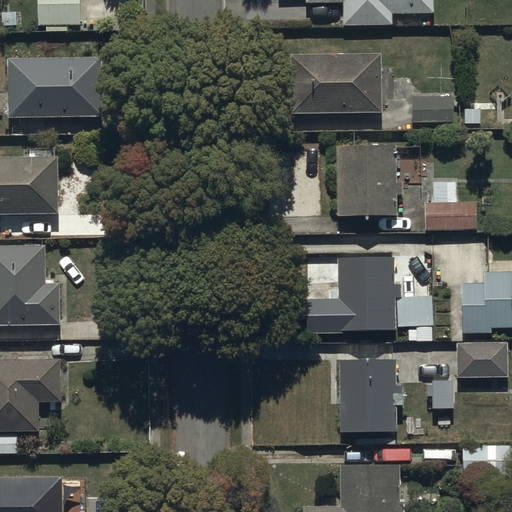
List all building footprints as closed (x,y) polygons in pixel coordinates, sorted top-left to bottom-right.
[(80,0),(37,0),(38,22),(81,22),(80,0)] [(434,0),(307,0),(307,3),(343,3),(343,27),(394,26),(394,14),(435,14),(434,0)] [(383,54),(279,57),(281,116),(385,113),(383,54)] [(8,59),(9,118),(103,116),(102,57),(8,59)] [(453,97),(412,97),(412,125),(453,124),(453,97)] [(396,144),(337,146),(338,217),(398,216),(398,196),(403,196),(403,182),(397,182),(396,144)] [(0,156),(0,215),(60,216),(60,157),(53,157),(53,146),(27,146),(27,157),(0,156)] [(427,203),(427,230),(478,230),(478,203),(456,203),(456,181),(432,181),(432,203),(427,203)] [(47,245),(0,245),(0,325),(61,325),(61,284),(47,284),(47,245)] [(306,301),(307,335),(345,335),(345,333),(397,332),(397,327),(417,327),(416,342),(434,342),(434,327),(435,297),(402,297),(403,284),(396,284),(396,256),(340,255),(340,299),(306,301)] [(494,334),(493,328),(511,328),(511,272),(487,273),(487,284),(463,284),(463,334),(494,334)] [(509,343),(457,344),(458,380),(508,379),(508,363),(511,363),(511,349),(510,350),(509,343)] [(398,360),(342,359),(340,434),(358,435),(358,445),(396,446),(396,434),(399,434),(399,407),(404,407),(404,388),(398,388),(398,360)] [(62,360),(0,360),(0,454),(19,454),(19,432),(41,432),(40,404),(62,404),(62,360)] [(456,409),(455,382),(434,382),(434,384),(428,384),(428,397),(433,397),(433,409),(456,409)] [(511,445),(464,445),(464,476),(511,476),(511,445)] [(304,502),(304,511),(408,511),(408,504),(401,504),(400,465),(342,466),(342,501),(304,502)] [(0,476),(0,511),(64,511),(65,477),(0,476)]
